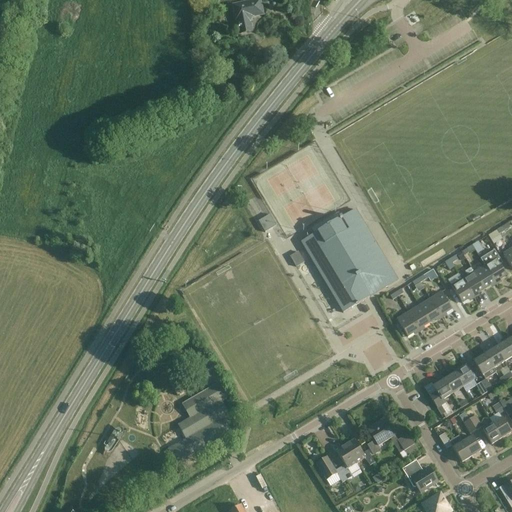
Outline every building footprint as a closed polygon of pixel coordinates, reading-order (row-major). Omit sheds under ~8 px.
[(262,15),(260,1),(233,6),(236,20),(237,20),(240,34),(251,32),(249,23),(253,17),(262,15)] [(304,249),(343,314),(397,281),(355,211),(314,236),(317,241),(304,249)] [(310,228),(312,232),(339,217),(337,213),(310,228)] [(269,215),(259,222),(258,222),(265,233),(276,226),(270,215),(269,215)] [(464,256),(475,250),(472,246),(462,252),(464,256)] [(511,269),(511,249),(503,255),(511,269)] [(480,259),(485,266),(484,266),(495,283),(506,276),(499,265),(502,264),(494,251),(480,259)] [(461,261),(465,258),(464,256),(462,252),(457,255),(461,261)] [(298,253),(290,257),(296,268),(304,263),(298,253)] [(459,260),(456,256),(450,259),(453,264),(459,260)] [(453,264),(450,259),(444,263),(447,267),(449,271),(455,267),(453,264)] [(484,290),(495,283),(484,266),(473,273),(484,290)] [(464,273),(467,277),(462,280),(473,297),(484,290),(473,273),(471,269),(464,273)] [(417,280),(420,284),(435,274),(432,270),(417,280)] [(462,280),(451,287),(462,304),(473,297),(462,280)] [(430,300),(441,317),(452,310),(441,293),(430,300)] [(430,300),(419,307),(430,324),(441,317),(430,300)] [(419,307),(408,313),(419,331),(430,324),(419,307)] [(407,338),(419,331),(408,313),(397,321),(407,338)] [(496,349),(504,363),(511,358),(511,352),(506,342),(496,349)] [(504,363),(496,349),(485,355),(494,369),(504,363)] [(488,378),(496,373),(494,369),(485,355),(473,362),(482,377),(486,374),(488,378)] [(199,379),(210,373),(206,367),(196,373),(199,379)] [(455,374),(463,388),(474,382),(465,367),(455,374)] [(511,378),(511,375),(510,373),(499,379),(502,384),(511,378)] [(444,380),(453,395),(463,388),(455,374),(444,380)] [(453,395),(444,380),(433,388),(436,393),(430,397),(438,409),(445,405),(443,401),(453,395)] [(481,383),(487,393),(492,390),(486,380),(481,383)] [(487,393),(481,383),(476,386),(483,396),(487,393)] [(168,450),(176,464),(231,433),(223,419),(229,415),(221,401),(227,398),(219,384),(182,405),(190,419),(178,426),(186,440),(168,450)] [(180,384),(173,388),(177,396),(185,392),(180,384)] [(511,399),(506,403),(504,400),(503,401),(502,401),(499,402),(508,416),(511,413),(511,399)] [(466,400),(459,404),(462,409),(468,405),(466,400)] [(499,403),(492,407),(498,416),(504,412),(499,403)] [(454,426),(463,418),(459,413),(450,421),(454,426)] [(469,420),(476,432),(483,428),(476,416),(469,420)] [(378,447),(395,437),(384,419),(367,430),(374,442),(367,446),(373,456),(381,451),(378,447)] [(492,425),(501,439),(511,433),(502,419),(492,425)] [(476,432),(469,420),(463,424),(470,435),(476,432)] [(501,439),(492,425),(482,431),(491,445),(501,439)] [(439,438),(446,450),(452,446),(445,434),(439,438)] [(408,436),(398,442),(404,451),(400,454),(403,460),(417,451),(408,436)] [(462,443),(471,458),(481,452),(472,437),(462,443)] [(345,447),(356,464),(365,459),(370,466),(375,463),(368,451),(362,454),(354,441),(345,447)] [(471,458),(462,443),(453,449),(461,464),(471,458)] [(340,469),(347,481),(353,477),(348,469),(356,464),(345,447),(336,452),(344,466),(340,469)] [(347,481),(340,469),(335,472),(326,458),(316,465),(326,482),(337,475),(342,484),(347,481)] [(421,474),(414,463),(402,470),(413,487),(415,488),(416,487),(421,494),(437,483),(428,469),(421,474)] [(511,488),(510,484),(499,490),(511,510),(511,488)] [(451,511),(440,494),(422,505),(425,511),(451,511)]
